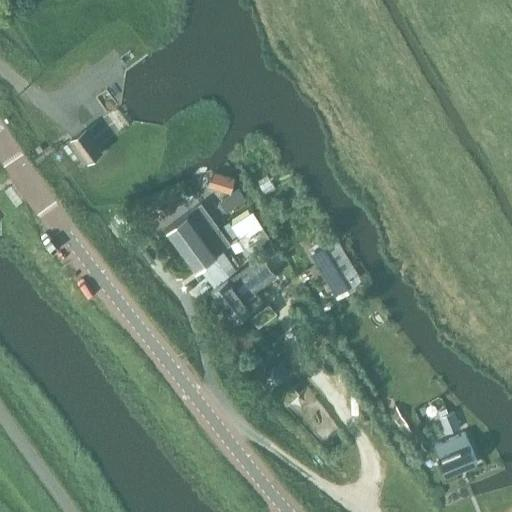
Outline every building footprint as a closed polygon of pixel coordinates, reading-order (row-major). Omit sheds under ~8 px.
[(85,156),(88,160),(102,151),(99,147),(98,146),(93,138),(92,137),(87,130),(86,129),(86,128),(74,137),(72,139),(73,140),(78,147),(79,148),(85,156)] [(40,144),(34,148),(38,153),(43,149),(40,144)] [(212,171),(208,184),(230,191),(231,191),(235,178),(234,178),(212,171)] [(4,190),(16,207),(21,203),(23,202),(11,185),(5,189),(4,190)] [(238,186),(222,199),(219,201),(228,212),(246,197),(238,186)] [(202,203),(166,229),(196,269),(231,243),(202,203)] [(252,211),(232,224),(250,253),(270,240),(252,211)] [(315,251),(343,296),(364,283),(336,238),(315,251)] [(225,248),(194,271),(207,289),(238,266),(225,248)] [(249,261),(211,289),(235,321),(236,320),(234,318),(245,311),(247,314),(265,300),(257,288),(276,274),(276,273),(274,274),(263,258),(264,257),(263,256),(252,264),(249,261)] [(269,303),(251,317),(257,326),(276,312),(269,303)] [(263,361),(255,351),(248,357),(256,367),(263,361)] [(277,361),(262,374),(272,386),(283,377),(287,373),(277,361)] [(291,387),(280,397),(286,404),(299,393),(293,386),(291,387)] [(440,416),(446,433),(461,427),(454,410),(440,416)] [(435,444),(447,474),(477,462),(465,432),(435,444)]
